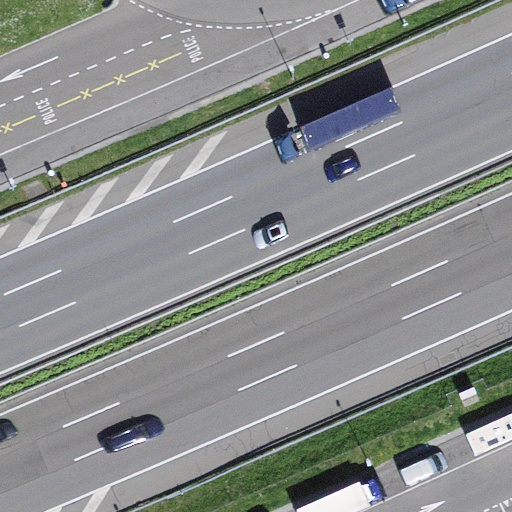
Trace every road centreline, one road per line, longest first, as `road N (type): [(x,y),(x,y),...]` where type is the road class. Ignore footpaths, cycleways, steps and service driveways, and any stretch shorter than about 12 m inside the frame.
road 1 (motorway): [(511,91),(0,314)]
road 2 (motorway): [(0,472),(511,250)]
